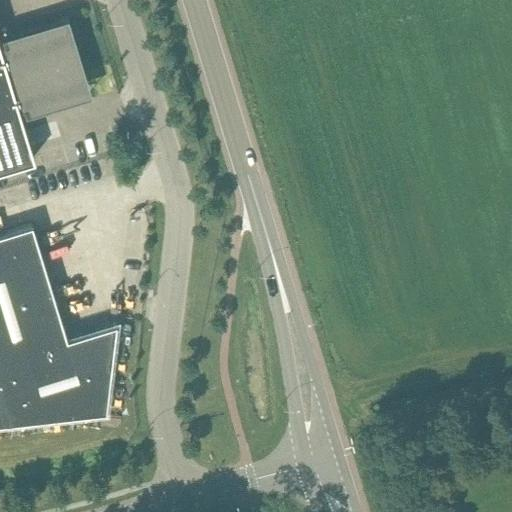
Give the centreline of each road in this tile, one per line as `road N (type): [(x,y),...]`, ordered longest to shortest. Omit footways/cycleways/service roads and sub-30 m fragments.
road 1 (unclassified): [(121,0),(177,180),(158,391),(188,499)]
road 2 (secondary): [(284,296),(193,0)]
road 3 (unknown): [(177,180),(0,206)]
road 4 (secondary): [(284,296),(307,467)]
road 5 (secondary): [(341,457),(284,296)]
road 6 (unknown): [(159,123),(0,174)]
road 7 (unclassified): [(188,499),(307,467)]
road 8 (unknown): [(54,193),(94,309)]
